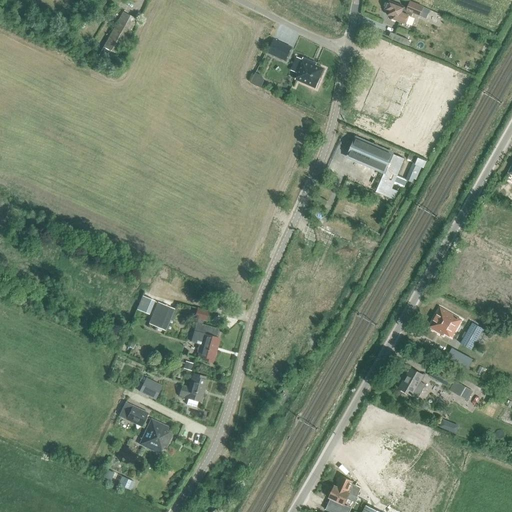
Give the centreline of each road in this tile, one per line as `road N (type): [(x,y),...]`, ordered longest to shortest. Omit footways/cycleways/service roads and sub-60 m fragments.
road 1 (unclassified): [(175,511),(228,414),(255,310),(330,135),(347,53)]
road 2 (unclassified): [(293,511),(511,128)]
